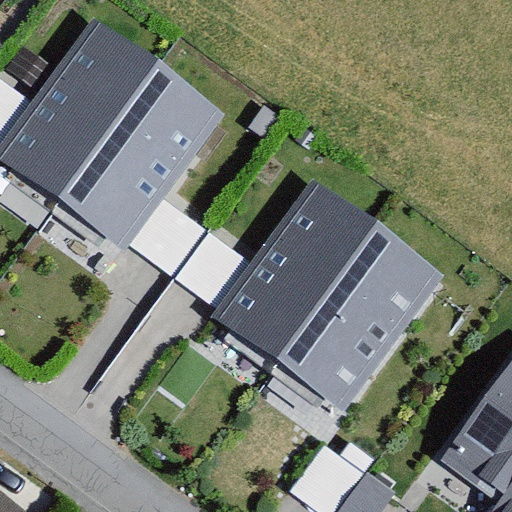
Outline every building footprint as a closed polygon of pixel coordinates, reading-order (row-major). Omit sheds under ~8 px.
[(215,136),(86,38),(2,148),(131,246),(215,136)] [(0,81),(0,134),(24,96),(0,81)] [(434,299),(306,202),(222,312),(351,409),(434,299)] [(511,511),(511,364),(443,472),(505,511),(511,511)] [(327,442),(289,489),(317,511),(381,511),(394,497),(327,442)] [(24,511),(0,493),(0,511),(24,511)]
